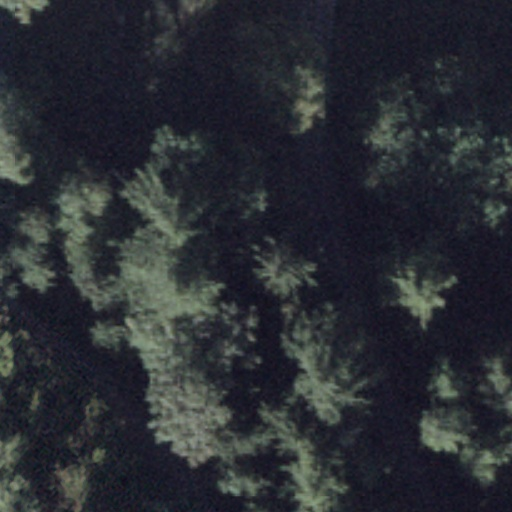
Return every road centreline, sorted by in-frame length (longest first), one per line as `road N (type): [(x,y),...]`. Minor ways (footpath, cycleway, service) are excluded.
road 1 (track): [(313,0),(310,133),(425,511)]
road 2 (track): [(201,511),(103,390),(0,306)]
